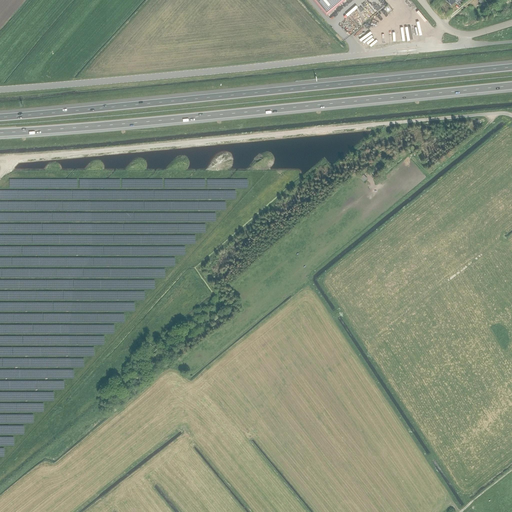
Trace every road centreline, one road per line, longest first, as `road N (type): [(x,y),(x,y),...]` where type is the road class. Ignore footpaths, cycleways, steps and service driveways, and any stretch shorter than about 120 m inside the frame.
road 1 (motorway): [(511,67),(0,117)]
road 2 (motorway): [(0,133),(511,85)]
road 3 (unclassified): [(511,116),(0,158)]
road 4 (unclassified): [(0,89),(464,45)]
